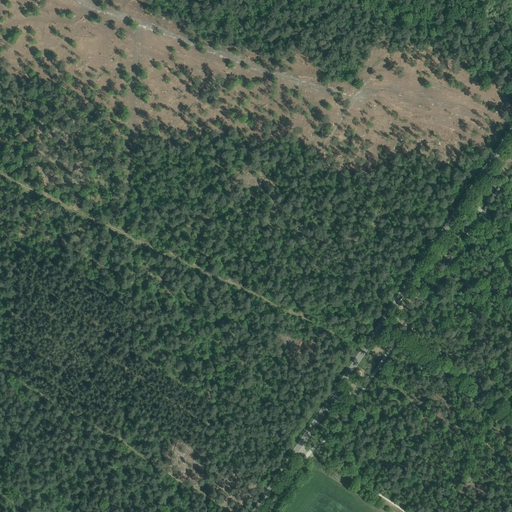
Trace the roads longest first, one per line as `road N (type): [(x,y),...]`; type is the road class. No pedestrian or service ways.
road 1 (secondary): [(253,511),(511,129)]
road 2 (track): [(0,173),(313,321)]
road 3 (track): [(0,366),(233,511)]
road 4 (track): [(507,400),(430,511)]
road 5 (track): [(399,511),(298,444)]
